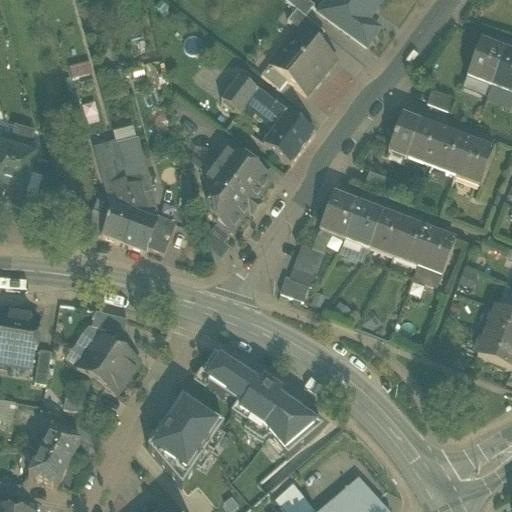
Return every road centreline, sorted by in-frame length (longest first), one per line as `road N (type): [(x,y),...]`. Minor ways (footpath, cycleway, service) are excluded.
road 1 (residential): [(212,310),(458,0)]
road 2 (tertiary): [(442,500),(391,432),(322,370),(212,310)]
road 3 (residential): [(212,310),(128,424),(88,511)]
road 4 (tertiary): [(212,310),(108,283),(0,270)]
